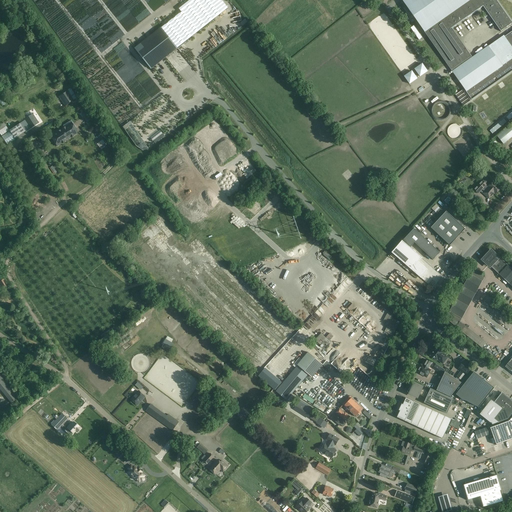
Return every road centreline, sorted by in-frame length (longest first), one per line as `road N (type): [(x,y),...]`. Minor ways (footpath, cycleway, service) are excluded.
road 1 (track): [(83,104),(112,146),(112,165),(67,199),(7,265),(65,365),(63,377)]
road 2 (unclassified): [(429,308),(344,245),(216,98)]
road 3 (unknown): [(511,176),(485,150),(385,5)]
road 4 (unclassified): [(346,511),(423,318)]
road 5 (unclassified): [(214,511),(63,377)]
